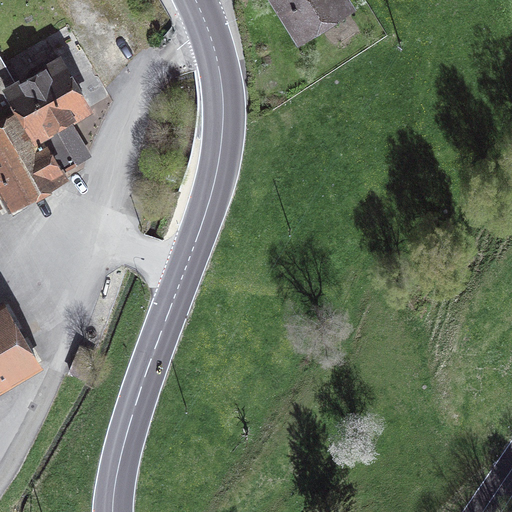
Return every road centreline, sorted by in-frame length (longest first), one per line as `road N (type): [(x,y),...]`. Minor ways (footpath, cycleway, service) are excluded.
road 1 (primary): [(111,511),(139,390),(219,157),(220,76),(195,0)]
road 2 (residential): [(0,477),(54,369),(97,234)]
